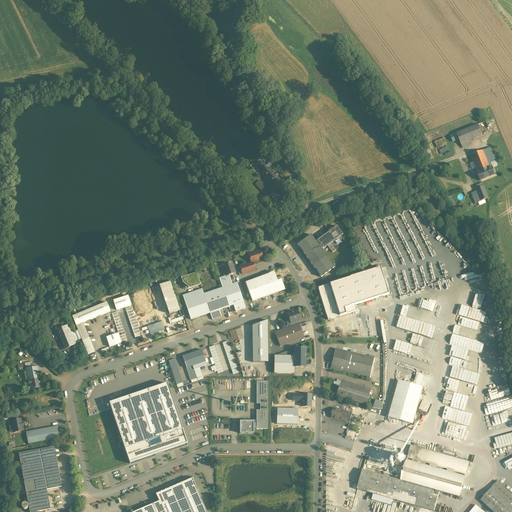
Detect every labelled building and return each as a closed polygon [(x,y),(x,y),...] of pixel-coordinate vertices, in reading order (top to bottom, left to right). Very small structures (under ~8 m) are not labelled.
[(478,124),(453,135),(456,143),(460,142),(462,146),(471,141),(484,136),(478,124)] [(445,138),(434,142),(440,156),(451,152),(445,138)] [(490,148),(471,156),(477,172),(492,166),(491,163),(496,161),(490,148)] [(279,179),(268,167),(270,165),(267,162),(265,164),(263,162),(261,162),(259,163),(258,164),(257,166),(257,168),(272,185),(279,179)] [(492,166),(477,172),(480,181),(495,175),(492,167),(492,166)] [(268,190),(259,181),(256,184),(266,196),(269,192),(268,190)] [(475,186),(477,191),(479,195),(481,201),(488,198),(482,183),(475,186)] [(278,194),(272,187),(268,190),(269,192),(266,196),(271,201),(278,194)] [(477,191),(471,194),(475,204),(481,201),(479,195),(477,191)] [(446,198),(452,205),(455,203),(450,196),(446,198)] [(329,232),(317,240),(318,240),(316,242),(321,249),(323,247),(323,248),(342,235),(337,227),(332,230),(332,228),(328,231),(329,232)] [(316,242),(311,235),(297,244),(321,277),(334,268),(321,249),(316,242)] [(253,252),(248,254),(248,255),(251,262),(253,262),(263,259),(261,252),(259,253),(258,251),(253,252)] [(251,262),(239,266),(242,275),(256,270),(253,262),(251,262)] [(232,263),(223,266),(226,276),(229,275),(235,273),(232,263)] [(382,268),(318,288),(327,320),(358,311),(356,305),(381,297),(390,294),(382,268)] [(281,280),(277,282),(276,280),(274,272),(269,274),(276,293),(284,290),(281,280)] [(196,273),(181,278),(184,286),(188,289),(200,285),(196,273)] [(269,274),(245,283),(252,302),(276,293),(269,274)] [(232,285),(227,286),(225,281),(230,279),(229,275),(226,276),(219,278),(222,288),(223,288),(229,307),(234,305),(236,312),(246,308),(237,283),(232,285)] [(180,310),(170,282),(159,285),(169,314),(180,310)] [(222,288),(204,294),(210,313),(220,310),(229,307),(223,288),(222,288)] [(202,289),(188,294),(190,301),(185,302),(191,320),(210,313),(204,294),(202,289)] [(116,311),(131,306),(128,296),(113,301),(116,311)] [(76,326),(83,323),(110,312),(107,303),(72,317),(76,326)] [(465,306),(462,316),(486,323),(489,313),(486,312),(487,306),(483,305),(482,307),(478,306),(472,304),(471,307),(465,306)] [(441,327),(445,312),(439,310),(434,308),(433,312),(428,311),(429,308),(421,306),(417,320),(396,315),(394,327),(413,331),(410,343),(394,340),(393,347),(395,347),(394,351),(419,356),(421,347),(437,350),(439,340),(435,339),(438,326),(441,327)] [(220,310),(210,313),(212,320),(222,317),(220,310)] [(296,310),(292,312),(288,314),(288,315),(289,319),(290,319),(291,323),(298,321),(300,320),(299,317),(300,316),(299,314),(298,314),(296,310)] [(462,319),(462,316),(454,315),(453,323),(463,325),(464,319),(462,319)] [(268,362),(267,321),(252,326),(253,362),(268,362)] [(161,322),(148,327),(150,334),(156,332),(158,332),(158,331),(164,329),(161,322)] [(83,323),(76,326),(78,331),(81,339),(82,342),(89,339),(88,339),(82,324),(83,323)] [(288,328),(275,332),(280,346),(304,338),(299,324),(288,328)] [(448,362),(445,376),(465,380),(469,361),(458,359),(457,361),(450,359),(451,356),(463,359),(465,349),(463,348),(466,336),(475,338),(477,330),(457,325),(455,334),(449,332),(444,354),(446,354),(445,361),(448,362)] [(68,326),(55,331),(58,339),(61,338),(71,333),(68,326)] [(71,333),(61,338),(63,343),(60,344),(62,350),(76,344),(75,342),(71,333)] [(118,334),(106,338),(110,347),(121,343),(118,334)] [(89,339),(82,342),(88,354),(95,352),(89,339)] [(239,372),(228,341),(222,343),(233,374),(239,372)] [(215,345),(209,347),(218,373),(223,371),(215,345)] [(58,352),(55,347),(48,350),(50,355),(58,352)] [(294,349),(274,356),(274,373),(294,374),(294,367),(294,349)] [(305,349),(294,349),(294,367),(305,367),(305,349)] [(375,358),(335,349),(331,369),(370,378),(375,358)] [(182,356),(186,368),(192,366),(206,362),(202,350),(182,356)] [(172,360),(169,361),(177,385),(183,383),(175,359),(172,360)] [(207,366),(206,362),(192,366),(194,370),(200,368),(207,366)] [(192,366),(186,368),(191,381),(197,378),(194,370),(192,366)] [(26,369),(28,381),(40,379),(38,367),(33,368),(26,369)] [(200,368),(194,370),(197,378),(203,376),(200,368)] [(28,381),(30,390),(42,387),(40,379),(28,381)] [(423,387),(399,380),(388,417),(412,424),(421,394),(423,387)] [(347,382),(342,381),(337,396),(342,397),(347,382)] [(268,382),(257,382),(257,390),(256,404),(260,404),(260,411),(256,411),(256,419),(256,422),(256,429),(256,430),(257,430),(257,429),(268,429),(268,382)] [(371,390),(347,382),(342,397),(366,405),(371,390)] [(111,409),(169,389),(167,384),(109,403),(111,409)] [(169,391),(169,389),(111,409),(125,449),(183,430),(169,391)] [(311,395),(303,395),(302,401),(302,407),(311,407),(311,395)] [(498,400),(500,410),(511,406),(511,398),(511,396),(503,398),(504,402),(502,402),(501,399),(498,400)] [(383,402),(375,400),(373,408),(382,409),(383,402)] [(343,411),(334,408),(331,418),(332,417),(341,420),(343,411)] [(297,425),(297,409),(277,409),(277,424),(297,425)] [(511,409),(483,415),(486,429),(506,424),(508,434),(511,433),(511,409)] [(352,413),(343,411),(341,420),(350,422),(352,413)] [(19,420),(11,421),(12,425),(11,426),(9,426),(10,430),(13,429),(13,433),(23,431),(23,427),(23,423),(22,423),(21,419),(19,420)] [(253,422),(248,422),(247,422),(246,422),(240,422),(240,423),(240,426),(241,426),(241,429),(240,429),(240,434),(246,434),(246,433),(247,433),(247,434),(253,434),(253,429),(256,429),(256,422),(253,422)] [(57,426),(26,432),(28,444),(59,438),(57,426)] [(183,430),(125,449),(129,462),(130,464),(188,444),(183,430)] [(469,462),(411,445),(407,458),(406,463),(401,481),(440,492),(459,497),(469,462)] [(54,447),(19,454),(29,511),(35,511),(37,511),(50,509),(47,490),(61,487),(58,467),(57,464),(55,455),(54,447)] [(401,481),(362,470),(358,484),(357,489),(434,511),(440,492),(401,481)] [(159,502),(134,511),(206,511),(195,486),(196,486),(194,483),(194,482),(192,478),(192,479),(190,479),(189,480),(188,481),(188,480),(186,481),(184,482),(183,482),(183,483),(182,483),(181,483),(181,484),(180,484),(179,484),(177,485),(176,485),(176,486),(174,486),(173,486),(174,487),(171,488),(169,488),(170,488),(166,490),(165,490),(165,491),(162,492),(162,491),(160,492),(159,493),(158,493),(156,494),(157,497),(158,499),(158,501),(159,500),(159,502)] [(511,511),(511,494),(497,481),(481,500),(494,511),(511,511)]
